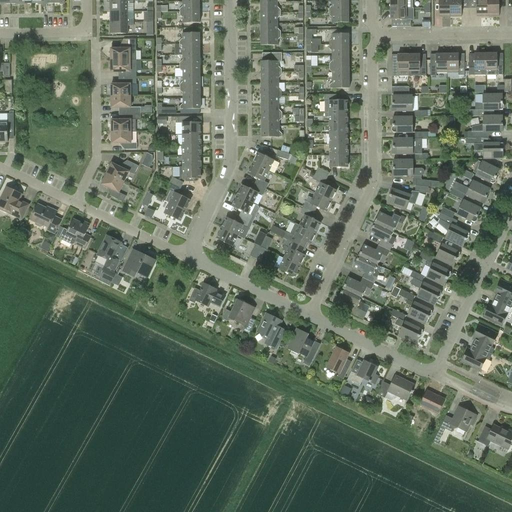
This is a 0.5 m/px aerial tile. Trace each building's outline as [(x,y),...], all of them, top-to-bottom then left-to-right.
[(390,0),(390,9),(409,9),(408,0),(390,0)] [(438,0),(439,17),(450,17),(450,0),(438,0)] [(461,3),(467,3),(469,3),(468,0),(450,0),(450,17),(461,17),(461,3)] [(468,0),(469,3),(477,3),(477,17),(488,17),(487,0),(468,0)] [(487,0),(488,17),(499,16),(498,0),(487,0)] [(133,1),(110,1),(110,12),(127,12),(133,12),(133,1)] [(180,12),(199,12),(199,1),(183,1),(183,6),(180,9),(180,12)] [(329,9),(329,12),(348,12),(348,1),(332,1),(332,6),(329,9)] [(277,2),(261,2),(261,13),(280,13),(280,9),(277,7),(277,2)] [(413,9),(409,9),(390,9),(391,20),(396,20),(396,27),(411,27),(411,20),(413,20),(413,9)] [(128,19),(127,12),(110,12),(111,23),(134,23),(134,19),(128,19)] [(199,12),(180,12),(180,15),(183,18),(183,23),(199,23),(199,12)] [(329,15),(332,18),(332,23),(348,23),(348,12),(329,12),(329,15)] [(280,13),(261,13),(261,24),(277,24),(277,18),(280,16),(280,13)] [(134,23),(111,23),(111,34),(128,34),(128,26),(134,26),(134,23)] [(277,24),(261,24),(261,35),(281,35),(281,31),(277,29),(277,24)] [(179,45),(200,44),(200,33),(182,33),(182,38),(179,42),(179,45)] [(329,45),(349,45),(349,34),(332,34),(332,40),(329,43),(329,45)] [(261,46),(277,46),(278,46),(278,40),(280,37),(281,35),(261,35),(261,46)] [(109,53),(111,55),(111,61),(130,60),(137,60),(136,39),(123,40),(123,49),(111,49),(111,50),(109,53)] [(183,55),(200,55),(200,44),(179,45),(179,47),(183,50),(183,55)] [(332,56),(349,56),(349,45),(329,45),(329,48),(332,51),(332,56)] [(262,54),(262,62),(261,62),(261,73),(281,73),(281,70),(278,67),(278,62),(281,62),(281,53),(262,54)] [(458,73),(458,76),(465,76),(464,60),(458,60),(458,54),(447,55),(447,73),(458,73)] [(475,54),(475,59),(469,59),(469,76),(486,76),(486,54),(475,54)] [(497,54),(486,54),(486,76),(497,75),(503,75),(503,58),(497,58),(497,54)] [(180,66),(200,66),(200,55),(183,55),(183,60),(180,63),(180,66)] [(398,61),(392,61),(392,77),(398,77),(398,73),(409,73),(409,55),(398,55),(398,61)] [(420,73),(420,76),(426,76),(426,60),(420,60),(420,55),(409,55),(409,73),(420,73)] [(436,55),(436,60),(430,60),(430,76),(437,76),(437,73),(447,73),(447,55),(436,55)] [(329,67),(349,67),(349,56),(332,56),(332,61),(329,64),(329,67)] [(109,69),(111,71),(111,72),(124,72),(124,78),(136,78),(136,72),(130,72),(130,60),(111,61),(111,66),(109,69)] [(10,64),(4,64),(0,63),(0,72),(4,72),(4,77),(10,77),(10,64)] [(183,77),(200,77),(200,66),(180,66),(180,69),(183,72),(183,77)] [(332,78),(349,78),(349,67),(329,67),(329,70),(332,73),(332,78)] [(281,73),(261,73),(261,84),(279,83),(279,78),(281,75),(281,73)] [(180,88),(200,87),(200,77),(183,77),(183,82),(180,85),(180,88)] [(109,88),(111,90),(111,96),(130,96),(130,84),(136,84),(136,78),(124,78),(124,84),(111,84),(111,86),(109,88)] [(329,89),(332,89),(349,89),(349,78),(332,78),(332,83),(329,86),(329,89)] [(279,83),(261,84),(261,94),(281,94),(281,91),(279,88),(279,83)] [(183,98),(200,98),(200,87),(180,88),(180,91),(183,94),(183,98)] [(281,94),(261,94),(262,105),(279,105),(279,100),(281,97),(281,94)] [(324,101),(329,101),(329,113),(347,112),(347,101),(337,101),(337,95),(324,95),(324,101)] [(504,105),(503,104),(503,95),(483,95),(483,104),(475,104),(475,110),(468,110),(468,117),(481,116),(481,110),(483,110),(503,110),(503,109),(504,108),(504,105)] [(109,104),(111,107),(111,108),(124,108),(124,114),(141,114),(141,107),(131,107),(130,96),(111,96),(111,102),(109,104)] [(391,109),(393,111),(393,112),(413,112),(412,96),(392,96),(393,105),(391,107),(391,109)] [(200,98),(183,98),(183,103),(180,106),(180,110),(200,109),(200,98)] [(279,105),(262,105),(262,116),(282,116),(282,113),(279,110),(279,105)] [(329,123),(347,123),(347,112),(329,113),(325,113),(325,117),(329,117),(329,123)] [(7,114),(7,123),(0,122),(0,142),(8,143),(8,128),(14,128),(14,114),(7,114)] [(109,124),(112,126),(112,132),(131,132),(136,132),(135,120),(141,120),(141,114),(124,114),(124,120),(111,120),(111,121),(109,124)] [(282,116),(262,116),(262,127),(279,126),(279,121),(282,119),(282,116)] [(472,132),(468,132),(468,138),(487,138),(487,132),(503,132),(503,131),(504,129),(504,127),(503,126),(503,116),(483,116),(483,124),(472,127),(472,132)] [(392,131),(393,132),(393,133),(413,133),(413,117),(393,118),(393,127),(392,128),(392,131)] [(176,124),(176,135),(183,135),(201,135),(200,123),(190,123),(190,118),(177,118),(177,121),(177,124),(176,124)] [(330,134),(348,134),(347,123),(329,123),(330,134)] [(282,134),(279,132),(279,126),(262,127),(262,138),(279,138),(282,137),(282,134)] [(110,140),(112,142),(112,143),(124,143),(124,149),(137,149),(137,143),(131,143),(131,132),(112,132),(112,137),(110,140)] [(330,145),(348,145),(348,134),(330,134),(330,145)] [(183,146),(201,145),(201,135),(183,135),(183,146)] [(504,154),(503,153),(503,144),(481,144),(481,138),(468,138),(468,144),(474,144),(474,150),(476,151),(483,151),(483,159),(503,159),(503,158),(504,157),(504,154)] [(392,152),(393,154),(393,155),(415,154),(415,160),(428,160),(428,154),(422,154),(422,139),(415,139),(393,139),(393,148),(392,150),(392,152)] [(183,156),(201,156),(201,145),(183,146),(183,156)] [(330,156),(348,156),(348,145),(330,145),(330,156)] [(290,155),(278,151),(276,157),(288,161),(290,155)] [(279,164),(274,161),(258,153),(253,163),(269,171),(274,174),(279,164)] [(145,159),(152,163),(153,162),(153,156),(147,154),(145,159)] [(183,167),(201,167),(201,156),(183,156),(183,167)] [(292,156),(289,162),(294,164),(297,159),(292,156)] [(330,168),(348,167),(348,156),(330,156),(330,168)] [(392,174),(393,175),(393,176),(412,176),(412,185),(429,187),(429,181),(421,180),(422,176),(423,175),(424,173),(424,171),(423,170),(422,169),(413,169),(413,160),(393,161),(393,170),(392,171),(392,174)] [(108,166),(109,169),(107,174),(124,182),(129,172),(134,175),(138,166),(127,161),(123,169),(112,164),(111,165),(108,166)] [(493,184),(494,184),(495,183),(496,180),(496,179),(500,171),(482,162),(475,176),(493,184)] [(254,184),(266,190),(269,184),(264,182),(269,171),(253,163),(248,174),(257,179),(254,184)] [(180,179),(183,179),(186,179),(186,182),(196,182),(195,179),(201,179),(201,167),(183,167),(183,168),(180,168),(180,179)] [(316,172),(328,177),(330,173),(318,168),(316,172)] [(471,180),(474,175),(462,169),(459,175),(471,180)] [(316,172),(315,174),(313,178),(312,179),(320,183),(315,194),(331,201),(337,191),(324,185),(328,177),(316,172)] [(101,180),(102,183),(102,185),(113,190),(110,196),(122,201),(124,195),(119,193),(124,182),(107,174),(104,179),(101,180)] [(169,183),(181,189),(184,183),(172,177),(169,183)] [(484,204),(484,203),(486,202),(487,200),(487,198),(491,190),(472,181),(466,195),(484,204)] [(184,194),(179,192),(181,189),(169,183),(167,189),(170,191),(166,202),(169,203),(185,211),(191,200),(184,197),(184,196),(184,194)] [(237,196),(253,204),(258,193),(263,196),(266,190),(254,184),(252,190),(242,185),(237,196)] [(415,192),(428,194),(429,187),(412,185),(412,186),(416,186),(415,192)] [(0,208),(1,207),(9,211),(8,213),(22,220),(29,205),(18,200),(20,194),(8,188),(5,193),(4,193),(0,200),(0,208)] [(461,200),(464,194),(453,188),(450,194),(461,200)] [(387,201),(387,203),(387,204),(406,210),(411,196),(392,189),(389,198),(388,199),(387,201)] [(142,204),(148,207),(153,195),(148,193),(142,204)] [(331,201),(315,194),(310,204),(305,202),(303,207),(314,213),(317,207),(326,212),(331,201)] [(232,206),(241,211),(239,217),(250,222),(252,223),(259,209),(259,208),(258,207),(253,204),(237,196),(232,206)] [(474,223),(475,222),(477,222),(478,219),(477,218),(481,209),(463,201),(456,215),(474,223)] [(164,214),(180,222),(185,211),(169,203),(164,214)] [(51,211),(38,205),(30,220),(36,223),(37,225),(40,227),(42,226),(43,225),(49,228),(47,230),(55,234),(61,220),(54,217),(57,212),(52,209),(51,211)] [(300,226),(316,234),(321,223),(312,219),(314,213),(303,207),(300,213),(305,215),(300,226)] [(147,208),(145,216),(153,218),(155,210),(147,208)] [(455,213),(443,208),(440,213),(452,219),(455,213)] [(374,224),(393,233),(395,229),(400,231),(406,219),(394,213),(392,218),(380,213),(374,224)] [(466,244),(465,242),(469,234),(455,227),(457,221),(452,219),(440,213),(438,219),(439,220),(437,223),(448,233),(445,239),(463,248),(463,247),(465,246),(466,244)] [(421,214),(418,220),(425,222),(427,216),(421,214)] [(247,228),(250,222),(239,217),(236,222),(227,218),(222,228),(238,236),(243,226),(247,228)] [(89,227),(73,220),(68,230),(64,228),(59,238),(59,239),(72,245),(74,244),(75,244),(85,249),(91,237),(85,235),(89,227)] [(301,240),(309,243),(311,244),(316,234),(300,226),(295,223),(290,234),(286,233),(283,238),(287,240),(299,246),(301,240)] [(378,246),(390,251),(395,239),(391,237),(393,233),(374,224),(369,235),(381,241),(378,246)] [(61,227),(56,237),(59,238),(64,228),(61,227)] [(238,236),(222,228),(216,239),(233,247),(238,236)] [(255,245),(261,247),(266,236),(260,233),(255,244),(255,245)] [(440,244),(443,238),(431,233),(428,238),(440,244)] [(52,243),(55,237),(49,234),(47,240),(52,243)] [(121,243),(107,236),(98,255),(108,260),(105,267),(114,271),(119,261),(114,258),(121,243)] [(267,237),(262,248),(266,250),(267,250),(272,239),(267,237)] [(305,256),(296,251),(299,246),(287,240),(284,246),(289,248),(284,258),(300,266),(305,256)] [(44,242),(41,248),(48,252),(51,245),(44,242)] [(453,267),(454,266),(455,266),(457,263),(456,261),(460,253),(442,244),(435,258),(453,267)] [(255,245),(250,256),(255,259),(261,247),(255,245)] [(358,256),(378,266),(380,261),(384,263),(390,251),(378,246),(376,251),(364,245),(358,256)] [(261,261),(266,250),(262,248),(261,247),(255,259),(261,261)] [(148,278),(156,260),(154,259),(155,257),(145,253),(144,255),(134,250),(123,271),(134,277),(137,272),(148,278)] [(447,282),(447,281),(451,273),(431,263),(434,258),(422,252),(419,258),(427,262),(425,266),(431,268),(426,278),(444,286),(444,285),(446,285),(447,282)] [(363,278),(374,284),(380,272),(375,270),(378,266),(358,256),(353,267),(365,273),(363,278)] [(300,266),(284,258),(279,269),(295,277),(300,266)] [(104,268),(100,277),(111,283),(116,274),(104,268)] [(438,302),(437,300),(441,292),(422,282),(424,277),(413,271),(410,277),(417,281),(415,284),(421,288),(417,297),(435,306),(435,305),(437,304),(438,302)] [(343,289),(362,298),(364,294),(368,296),(374,284),(363,278),(360,284),(348,278),(343,289)] [(392,291),(394,286),(397,281),(391,278),(388,283),(386,288),(392,291)] [(497,301),(507,306),(510,300),(511,301),(511,286),(501,281),(495,293),(499,295),(497,301)] [(204,284),(200,291),(195,289),(189,301),(195,304),(196,301),(208,307),(210,302),(220,307),(225,296),(216,292),(216,290),(204,284)] [(367,313),(361,311),(364,305),(360,303),(362,298),(343,289),(337,300),(349,306),(347,311),(364,319),(367,313)] [(429,321),(428,320),(432,311),(412,302),(415,296),(401,290),(399,296),(407,300),(406,304),(412,307),(407,317),(425,325),(426,324),(427,324),(429,321)] [(250,306),(238,300),(232,313),(226,310),(222,317),(223,320),(227,322),(230,321),(231,319),(246,326),(243,331),(249,334),(256,321),(250,318),(251,316),(247,314),(250,306)] [(511,313),(511,308),(507,306),(497,301),(494,307),(489,305),(483,317),(502,326),(507,314),(511,316),(511,313)] [(423,331),(405,322),(403,321),(406,316),(394,310),(391,316),(399,319),(396,325),(402,328),(398,336),(416,345),(423,331)] [(264,339),(268,341),(266,344),(276,349),(284,333),(277,330),(281,321),(267,314),(258,332),(264,335),(264,337),(264,339)] [(475,346),(485,351),(488,345),(492,347),(497,335),(479,326),(473,338),(478,340),(475,346)] [(300,354),(306,357),(303,364),(310,367),(318,350),(312,347),(314,342),(307,339),(309,335),(297,329),(287,349),(299,355),(300,354)] [(491,363),(489,361),(492,354),(485,351),(475,346),(472,352),(468,350),(462,362),(480,371),(481,370),(484,371),(487,371),(491,363)] [(327,368),(339,373),(337,377),(343,379),(348,369),(343,366),(349,354),(336,348),(327,368)] [(364,361),(357,375),(351,372),(347,380),(360,386),(363,379),(374,384),(378,376),(374,374),(377,368),(364,361)] [(396,372),(391,383),(385,380),(378,392),(376,398),(381,400),(383,398),(391,402),(397,399),(398,397),(406,402),(408,398),(416,382),(415,383),(396,374),(397,373),(396,372)] [(350,390),(343,387),(340,393),(347,397),(350,390)] [(445,400),(427,391),(420,405),(438,414),(445,400)] [(446,416),(440,427),(445,429),(452,433),(454,429),(458,428),(466,432),(470,425),(472,426),(477,416),(459,407),(453,419),(446,416)] [(508,450),(511,441),(511,432),(507,430),(507,432),(494,426),(492,430),(485,427),(478,442),(488,447),(491,441),(508,450)] [(437,434),(435,439),(434,440),(433,442),(437,444),(439,441),(441,436),(437,434)]
